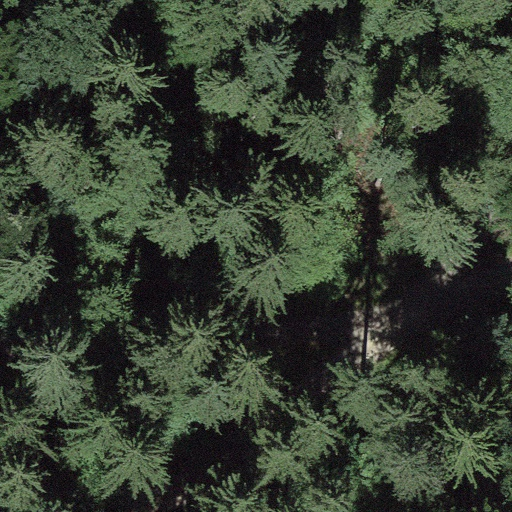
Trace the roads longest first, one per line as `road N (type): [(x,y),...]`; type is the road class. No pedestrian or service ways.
road 1 (track): [(0,334),(421,318),(511,286)]
road 2 (track): [(511,192),(421,318),(157,511)]
